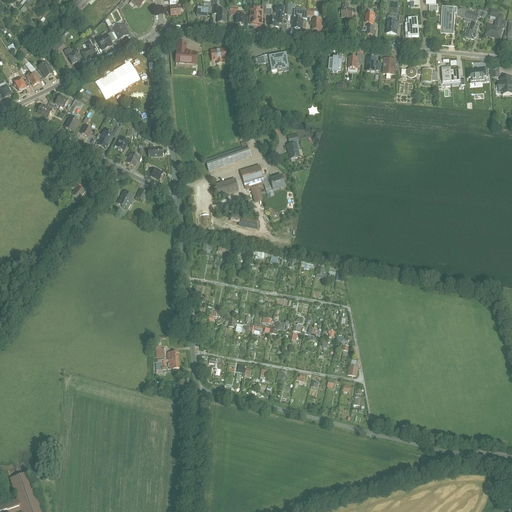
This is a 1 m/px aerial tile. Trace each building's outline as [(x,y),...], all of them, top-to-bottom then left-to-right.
[(78,0),(72,7),(79,14),(91,0),(78,0)] [(179,7),(170,8),(170,16),(180,15),(179,7)] [(457,8),(442,7),(442,35),(454,35),(455,14),(457,15),(457,11),(457,8)] [(348,8),(343,8),(343,9),(342,18),(346,19),(346,18),(352,18),(352,10),(348,10),(348,8)] [(198,9),(197,17),(206,18),(207,14),(208,10),(205,10),(198,9)] [(262,10),(251,9),(250,23),(261,24),(262,15),(262,10)] [(479,14),(463,9),(457,11),(457,15),(457,16),(461,17),(461,16),(466,17),(465,22),(471,24),(466,38),(474,41),(475,38),(476,38),(477,34),(476,34),(478,27),(476,27),(479,17),(478,17),(479,14)] [(226,12),(219,11),(219,14),(218,14),(218,23),(225,23),(226,12)] [(488,13),(480,11),(479,14),(478,17),(479,17),(486,19),(488,13)] [(499,12),(492,11),(491,16),(497,18),(495,27),(488,25),(486,35),(495,37),(495,38),(500,39),(503,29),(501,28),(502,21),(503,17),(498,15),(499,12)] [(297,14),(294,14),(294,18),(293,18),(293,25),(294,25),(294,29),(302,29),(303,19),(301,19),(301,14),(297,14)] [(375,15),(367,14),(366,23),(368,23),(368,27),(373,27),(373,24),(374,24),(374,23),(375,16),(375,15)] [(245,16),(237,16),(236,24),(244,25),(245,16)] [(278,19),(268,18),(268,23),(270,23),(269,27),(276,27),(276,24),(278,24),(278,19)] [(417,19),(406,20),(407,25),(406,25),(406,29),(406,33),(405,33),(406,38),(419,37),(417,19)] [(322,21),(314,20),(313,30),(321,31),(322,21)] [(397,22),(387,22),(386,34),(396,35),(397,22)] [(129,36),(123,25),(114,30),(115,33),(119,41),(129,36)] [(368,27),(364,27),(364,31),(367,32),(367,35),(375,36),(375,27),(373,27),(368,27)] [(102,38),(97,40),(102,50),(111,46),(107,37),(103,39),(102,38)] [(60,39),(50,48),(55,53),(64,43),(60,39)] [(92,46),(90,43),(86,45),(88,49),(81,52),(85,60),(96,54),(92,46)] [(186,44),(178,43),(177,52),(185,52),(186,44)] [(7,48),(10,53),(16,50),(13,44),(7,48)] [(27,54),(22,48),(19,52),(24,57),(27,54)] [(70,49),(65,52),(68,58),(69,58),(73,55),(70,49)] [(224,50),(211,52),(213,61),(217,61),(217,64),(223,63),(222,60),(226,59),(225,53),(228,52),(228,50),(224,50)] [(177,52),(176,63),(192,64),(193,63),(195,63),(196,53),(185,52),(177,52)] [(73,55),(69,58),(72,65),(79,61),(78,58),(79,58),(78,56),(77,57),(76,54),(73,55)] [(280,56),(275,57),(275,56),(269,57),(270,63),(271,72),(279,70),(279,71),(281,70),(289,68),(286,54),(280,55),(280,56)] [(263,56),(261,57),(258,58),(255,60),(258,66),(270,63),(269,57),(265,58),(265,56),(263,56)] [(31,73),(35,70),(25,58),(21,61),(31,73)] [(353,58),(349,58),(349,69),(353,69),(354,69),(358,69),(358,65),(359,58),(357,58),(355,58),(355,59),(353,59),(353,58)] [(377,59),(367,58),(366,72),(376,72),(376,63),(377,59)] [(340,60),(331,59),(330,70),(334,71),(333,72),(338,72),(338,71),(342,71),(342,62),(343,60),(340,60)] [(396,63),(389,62),(390,60),(385,59),(384,75),(387,75),(391,75),(395,76),(395,68),(396,63)] [(48,67),(46,64),(39,68),(40,70),(41,71),(45,78),(45,79),(50,76),(50,77),(53,76),(53,75),(49,67),(48,67)] [(442,67),(443,83),(461,82),(460,77),(460,69),(451,70),(451,66),(442,67)] [(410,79),(412,80),(414,79),(416,78),(417,77),(417,75),(418,73),(417,72),(417,71),(416,70),(414,69),(412,68),(410,68),(409,69),(407,71),(406,72),(406,74),(406,76),(407,77),(409,79),(410,79)] [(470,79),(470,84),(486,83),(486,78),(488,78),(487,69),(480,69),(481,71),(474,72),(474,70),(467,71),(468,80),(470,79)] [(41,71),(40,70),(36,71),(43,80),(45,78),(41,71)] [(433,71),(423,70),(423,72),(422,76),(421,85),(432,86),(432,81),(433,73),(433,71)] [(36,71),(34,72),(35,75),(36,74),(39,82),(43,80),(36,71)] [(34,72),(27,76),(29,79),(29,80),(31,82),(33,87),(40,83),(39,82),(36,74),(35,75),(34,72)] [(511,78),(501,79),(502,84),(499,84),(499,91),(502,91),(503,95),(511,93),(511,78)] [(17,83),(15,84),(17,88),(19,92),(20,92),(22,91),(22,90),(26,88),(24,83),(22,80),(20,81),(17,83)] [(8,88),(2,91),(0,87),(0,92),(4,100),(8,97),(9,98),(12,97),(12,96),(10,92),(11,91),(10,89),(9,89),(8,88)] [(69,101),(60,96),(56,104),(64,109),(69,101)] [(83,105),(75,101),(73,105),(76,107),(80,109),(83,105)] [(47,108),(42,105),(38,113),(48,119),(52,111),(47,108)] [(76,107),(73,105),(68,113),(72,115),(76,107)] [(79,122),(71,117),(65,129),(73,133),(79,122)] [(92,130),(86,127),(81,134),(88,138),(92,130)] [(113,134),(106,131),(104,133),(102,137),(100,141),(98,146),(106,150),(107,146),(108,147),(109,144),(112,137),(112,136),(112,135),(113,135),(113,134)] [(267,134),(265,134),(264,134),(263,135),(262,135),(261,136),(260,136),(260,137),(259,138),(258,139),(258,140),(258,141),(258,142),(258,143),(258,144),(259,145),(259,146),(260,146),(260,147),(261,148),(263,149),(264,149),(266,149),(267,149),(268,149),(269,148),(270,148),(271,147),(271,146),(272,146),(272,145),(273,144),(273,143),(273,142),(273,141),(273,140),(272,139),(272,138),(271,137),(271,136),(270,136),(269,135),(268,135),(267,134)] [(129,142),(121,138),(116,147),(124,151),(129,142)] [(296,144),(287,146),(288,151),(289,153),(289,155),(290,155),(291,159),(295,158),(296,159),(298,158),(298,157),(299,157),(296,144)] [(247,146),(220,155),(224,167),(250,158),(251,156),(247,146)] [(158,149),(155,150),(154,150),(153,150),(154,158),(155,158),(162,157),(163,157),(162,149),(161,149),(162,149),(158,150),(158,149)] [(139,159),(131,155),(129,159),(127,164),(135,168),(139,159)] [(220,155),(205,161),(209,172),(224,167),(220,155)] [(260,166),(241,172),(244,184),(245,184),(255,181),(257,187),(259,187),(264,185),(263,182),(264,182),(260,166)] [(158,172),(155,170),(151,178),(151,177),(159,181),(159,182),(163,174),(160,173),(161,173),(158,171),(158,172)] [(264,182),(264,185),(265,188),(272,186),(273,191),(285,188),(282,177),(264,182)] [(235,180),(216,186),(219,197),(239,191),(235,180)] [(257,187),(255,181),(245,184),(246,190),(251,189),(255,203),(263,201),(259,187),(257,187)] [(76,190),(72,195),(79,200),(86,192),(79,186),(76,190)] [(147,194),(140,190),(137,197),(144,201),(147,194)] [(125,192),(118,204),(122,206),(122,207),(127,210),(134,198),(135,197),(125,192)] [(258,222),(242,218),(240,227),(256,230),(258,222)] [(272,255),(270,263),(277,264),(278,256),(272,255)] [(261,328),(253,326),(251,334),(259,335),(261,328)] [(156,350),(157,359),(166,358),(165,349),(156,350)] [(178,352),(168,353),(169,356),(167,356),(168,358),(169,358),(169,361),(179,360),(178,352)] [(179,360),(169,361),(170,370),(180,369),(179,360)] [(358,367),(350,366),(348,376),(356,377),(358,367)] [(41,511),(28,473),(28,474),(12,479),(11,479),(19,500),(0,506),(0,511),(15,511),(22,510),(22,511),(41,511)]
